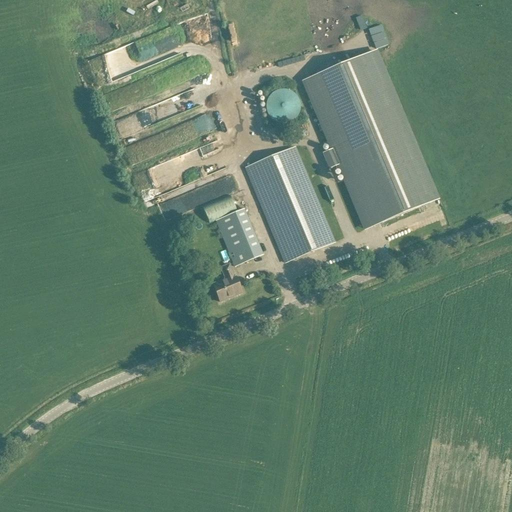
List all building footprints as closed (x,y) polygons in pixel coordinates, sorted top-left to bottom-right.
[(372,51),(387,46),(380,26),(366,30),(372,51)] [(339,166),(366,230),(437,200),(375,52),(304,82),(332,150),(323,154),(329,170),(339,166)] [(169,101),(176,116),(204,102),(198,88),(169,101)] [(293,107),(292,104),(292,102),(291,100),(289,97),(287,96),(285,94),(282,94),(280,93),(277,93),(274,94),(272,95),(270,97),(268,99),(267,101),(266,103),(266,106),(266,108),(266,111),(267,114),(269,116),(271,118),(273,119),(275,120),(278,120),(280,120),(284,120),(286,119),(288,117),(290,115),(292,112),(292,110),(293,107)] [(295,148),(246,168),(285,264),(334,243),(295,148)] [(216,222),(231,258),(235,267),(263,256),(244,210),(216,222)] [(229,265),(221,268),(226,281),(213,286),(220,303),(242,294),(235,278),(234,278),(229,265)]
